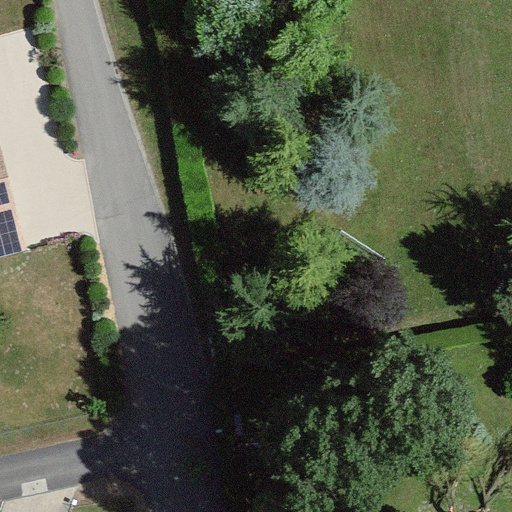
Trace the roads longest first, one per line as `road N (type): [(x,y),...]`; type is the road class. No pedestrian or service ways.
road 1 (residential): [(82,0),(163,446)]
road 2 (residential): [(163,446),(0,483)]
